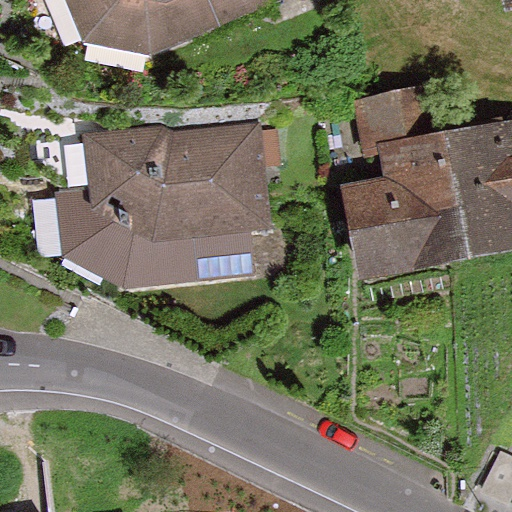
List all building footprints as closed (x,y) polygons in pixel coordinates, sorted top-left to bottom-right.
[(86,0),(107,48),(173,57),(282,10),(276,0),(86,0)] [(446,143),(461,140),(452,89),(360,106),(369,156),(389,153),(446,143)] [(60,194),(67,257),(129,286),(250,273),(246,230),(266,228),(255,128),(90,146),(95,191),(60,194)] [(511,130),(461,140),(446,143),(467,259),(511,250),(511,130)] [(364,277),(467,259),(446,143),(389,153),(394,184),(348,193),(364,277)]
